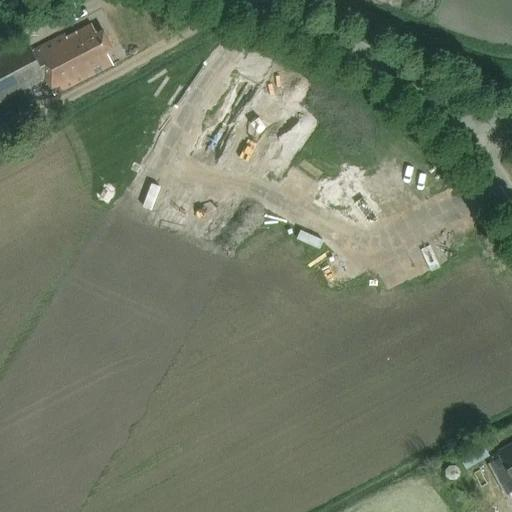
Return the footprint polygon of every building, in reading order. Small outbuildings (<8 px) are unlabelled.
[(97,34),(91,24),(67,37),(65,34),(32,51),(27,42),(0,56),(0,101),(45,78),(54,96),(113,65),(106,53),(113,49),(103,31),(97,34)] [(464,451),(472,466),(495,454),(487,438),(464,451)] [(511,444),(497,452),(511,479),(511,444)] [(459,474),(459,468),(455,464),(449,465),(445,469),(445,475),(449,479),(455,479),(459,474)] [(463,511),(477,511),(490,505),(471,471),(448,485),(463,511)]
